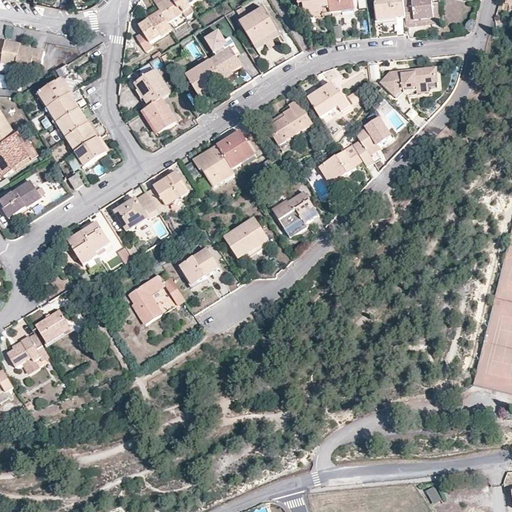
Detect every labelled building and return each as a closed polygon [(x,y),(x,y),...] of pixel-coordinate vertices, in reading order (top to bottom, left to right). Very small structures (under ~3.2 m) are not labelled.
[(190,5),(187,0),(155,0),(154,1),(161,11),(162,13),(168,22),(184,12),(187,17),(195,12),(190,5)] [(332,13),(330,0),(299,0),(300,5),(304,5),(305,9),(306,15),(324,13),(325,14),(332,13)] [(330,0),(332,13),(332,15),(332,16),(341,15),(341,12),(343,12),(342,9),(356,8),(354,0),(330,0)] [(397,18),(404,18),(406,17),(404,0),(375,0),(376,7),(378,21),(397,18)] [(434,19),(432,3),(431,0),(404,0),(406,17),(407,27),(416,26),(415,21),(434,19)] [(440,23),(438,3),(432,3),(434,19),(415,21),(416,26),(440,23)] [(249,15),(244,7),(237,11),(242,19),(249,15)] [(397,21),(397,18),(378,21),(376,7),(374,7),(376,24),(397,21)] [(279,31),(265,8),(241,23),(255,46),(279,31)] [(147,23),(162,13),(161,11),(145,20),(147,23)] [(172,29),(168,22),(162,13),(147,23),(140,27),(144,32),(137,37),(146,51),(153,47),(150,43),(172,29)] [(343,38),(342,26),(335,26),(336,38),(343,38)] [(274,41),(282,36),(279,31),(255,46),(258,50),(267,45),(269,49),(276,45),(274,41)] [(243,66),(237,56),(232,48),(227,51),(223,44),(226,42),(220,32),(207,40),(218,57),(211,61),(222,79),(233,72),(243,66)] [(240,54),(231,39),(226,42),(223,44),(227,51),(232,48),(237,56),(240,54)] [(0,71),(39,80),(45,53),(31,50),(21,48),(21,46),(6,42),(3,59),(0,71)] [(222,79),(211,61),(207,63),(187,76),(200,97),(209,92),(224,83),(223,81),(222,79)] [(73,74),(67,66),(57,73),(62,81),(64,80),(73,74)] [(438,83),(437,69),(391,73),(381,83),(395,97),(402,90),(418,88),(417,85),(428,84),(438,83)] [(172,94),(157,71),(138,83),(148,98),(146,100),(150,107),(163,100),(172,94)] [(223,81),(234,74),(233,72),(222,79),(223,81)] [(0,74),(0,87),(11,89),(13,77),(0,74)] [(73,95),(64,80),(62,81),(71,96),(73,95)] [(71,96),(62,81),(38,97),(43,105),(45,104),(48,110),(71,96)] [(318,93),(333,84),(331,82),(317,91),(318,93)] [(148,98),(138,83),(136,84),(146,100),(148,98)] [(212,96),(226,87),(224,83),(209,92),(212,96)] [(350,107),(341,92),(339,93),(333,84),(318,93),(309,99),(321,119),(339,107),(342,112),(350,107)] [(429,93),(428,84),(417,85),(418,88),(402,90),(395,97),(397,99),(404,92),(416,91),(416,94),(429,93)] [(363,100),(358,91),(349,97),(354,106),(363,100)] [(80,111),(71,96),(48,110),(47,111),(52,120),(54,119),(58,125),(80,111)] [(177,123),(163,100),(150,107),(145,111),(159,134),(177,123)] [(313,124),(298,100),(289,106),(291,109),(283,114),(286,117),(268,128),(279,146),(313,124)] [(90,125),(80,111),(58,125),(56,126),(61,134),(63,133),(67,140),(90,125)] [(159,134),(145,111),(142,112),(157,135),(159,134)] [(0,148),(17,138),(1,113),(0,114),(0,148)] [(268,128),(286,117),(283,114),(266,125),(268,128)] [(392,138),(380,118),(366,127),(367,128),(357,135),(360,141),(353,145),(363,162),(367,168),(375,163),(371,156),(367,151),(374,146),(375,149),(380,146),(392,138)] [(101,139),(92,124),(90,125),(99,140),(101,139)] [(99,140),(90,125),(67,140),(65,141),(70,149),(72,148),(76,154),(99,140)] [(253,151),(241,132),(218,147),(232,170),(242,164),(240,159),(253,151)] [(12,169),(30,158),(32,161),(39,157),(29,141),(25,144),(20,136),(17,138),(0,148),(0,172),(4,178),(14,172),(12,169)] [(110,153),(101,139),(99,140),(108,155),(110,153)] [(108,155),(99,140),(76,154),(80,161),(78,162),(83,170),(108,155)] [(357,170),(355,167),(363,162),(353,145),(345,150),(346,152),(320,168),(334,190),(344,184),(343,183),(342,180),(348,176),(357,170)] [(371,156),(382,149),(380,146),(375,149),(374,146),(367,151),(371,156)] [(235,174),(232,170),(218,147),(195,161),(201,171),(203,169),(214,187),(235,174)] [(244,166),(258,158),(253,151),(240,159),(242,164),(244,166)] [(162,183),(178,173),(176,170),(160,180),(162,183)] [(190,192),(178,173),(162,183),(155,188),(166,205),(180,196),(182,198),(190,192)] [(84,186),(78,177),(70,182),(76,191),(84,186)] [(28,210),(43,200),(41,198),(38,192),(32,184),(2,203),(6,210),(12,220),(28,210)] [(166,205),(155,188),(146,193),(157,210),(166,205)] [(46,195),(42,189),(38,192),(41,198),(46,195)] [(157,210),(146,193),(136,199),(147,216),(157,210)] [(319,215),(305,193),(289,203),(274,212),(291,238),(308,227),(306,224),(319,215)] [(167,207),(182,198),(180,196),(166,205),(167,207)] [(147,216),(136,199),(115,212),(128,232),(149,219),(147,216)] [(274,212),(289,203),(287,200),(273,210),(274,212)] [(12,224),(30,212),(28,210),(12,220),(6,210),(4,211),(12,224)] [(271,244),(255,220),(226,238),(240,259),(246,255),(255,249),(258,253),(271,244)] [(105,248),(112,244),(100,225),(93,230),(91,227),(83,232),(99,257),(107,252),(105,248)] [(99,257),(83,232),(69,241),(84,266),(94,260),(99,257)] [(140,256),(131,242),(124,246),(126,249),(133,260),(140,256)] [(133,260),(126,249),(119,253),(126,264),(133,260)] [(249,259),(258,253),(255,249),(246,255),(249,259)] [(207,277),(220,269),(208,250),(181,267),(189,280),(194,277),(198,284),(207,277)] [(103,263),(99,257),(94,260),(98,266),(103,263)] [(198,284),(194,277),(189,280),(181,267),(179,268),(193,290),(208,280),(207,277),(198,284)] [(93,285),(86,274),(79,278),(86,289),(93,285)] [(151,295),(166,286),(178,305),(185,301),(171,278),(163,282),(159,276),(129,294),(135,304),(133,305),(146,325),(163,314),(151,295)] [(72,331),(71,329),(61,312),(36,328),(38,330),(48,346),(72,331)] [(47,349),(75,331),(73,328),(71,329),(72,331),(48,346),(38,330),(36,331),(47,349)] [(50,358),(37,336),(31,340),(30,339),(22,344),(24,346),(15,352),(8,356),(17,369),(23,365),(32,360),(35,364),(36,363),(41,360),(42,363),(50,358)] [(15,352),(24,346),(22,344),(13,349),(15,352)] [(40,370),(36,363),(35,364),(32,360),(23,365),(29,376),(40,370)] [(15,389),(4,371),(0,373),(0,382),(0,383),(7,394),(15,389)] [(442,501),(435,487),(426,492),(434,506),(442,501)]
